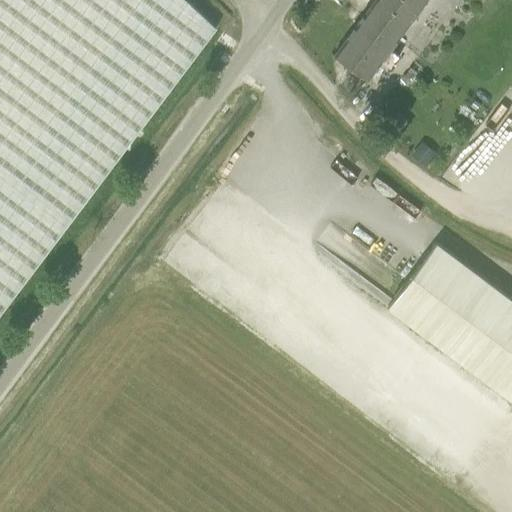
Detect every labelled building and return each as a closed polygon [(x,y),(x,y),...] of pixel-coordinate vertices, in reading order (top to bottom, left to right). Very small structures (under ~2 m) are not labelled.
[(0,0),(0,314),(216,28),(185,0),(0,0)] [(425,0),(374,0),(363,15),(396,40),(425,0)] [(363,15),(334,55),(367,80),(396,40),(363,15)] [(328,134),(324,139),(328,143),(333,138),(328,134)] [(411,156),(426,168),(437,153),(422,142),(411,156)] [(511,401),(511,299),(436,242),(387,308),(511,401)]
